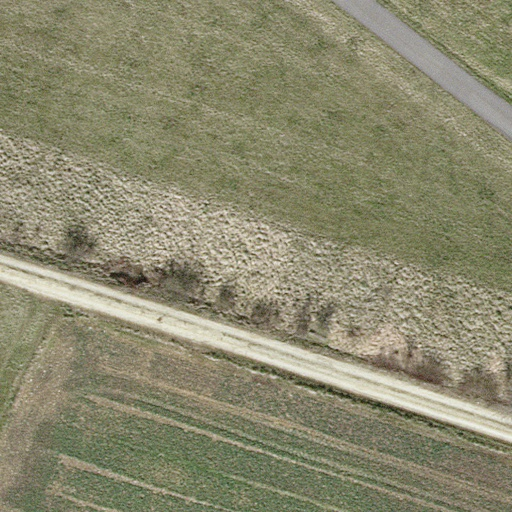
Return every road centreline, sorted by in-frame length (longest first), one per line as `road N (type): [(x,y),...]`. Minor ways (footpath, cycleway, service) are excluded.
road 1 (track): [(0,265),(511,429)]
road 2 (track): [(511,113),(362,0)]
